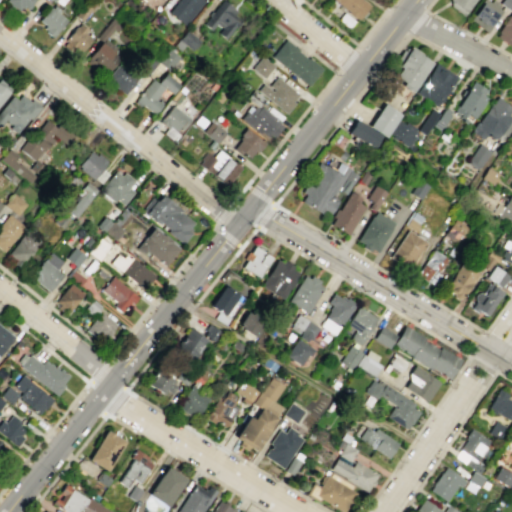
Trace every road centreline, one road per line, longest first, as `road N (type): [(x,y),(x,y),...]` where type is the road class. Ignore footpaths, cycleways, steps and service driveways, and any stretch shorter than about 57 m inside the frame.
road 1 (tertiary): [(417,0),(8,511)]
road 2 (residential): [(305,511),(124,402),(0,290)]
road 3 (residential): [(246,214),(222,214),(0,34)]
road 4 (tertiary): [(511,362),(266,213),(246,214)]
road 5 (residential): [(511,323),(386,511)]
road 6 (residential): [(511,72),(406,15)]
